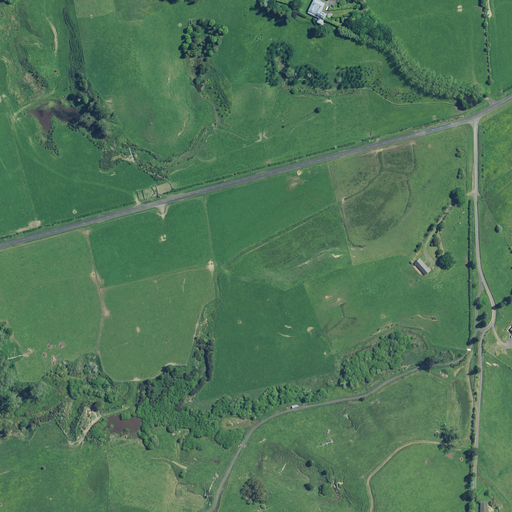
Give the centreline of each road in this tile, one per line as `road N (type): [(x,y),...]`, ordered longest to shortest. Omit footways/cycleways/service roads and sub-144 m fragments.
road 1 (unclassified): [(0,246),(474,115)]
road 2 (unclassified): [(479,264),(474,115)]
